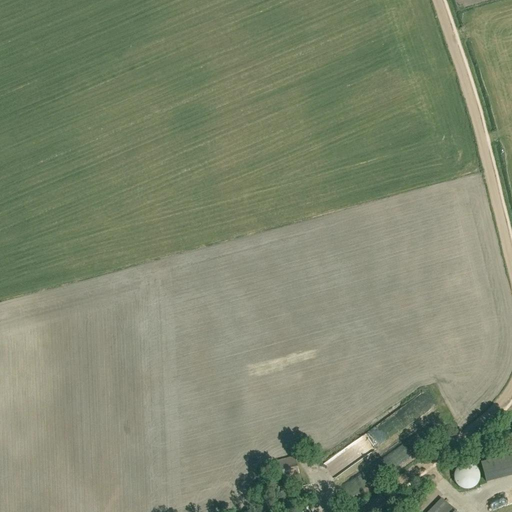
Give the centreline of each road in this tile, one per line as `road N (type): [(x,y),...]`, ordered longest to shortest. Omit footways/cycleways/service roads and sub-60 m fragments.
road 1 (track): [(437,0),(511,262)]
road 2 (track): [(511,391),(365,511)]
